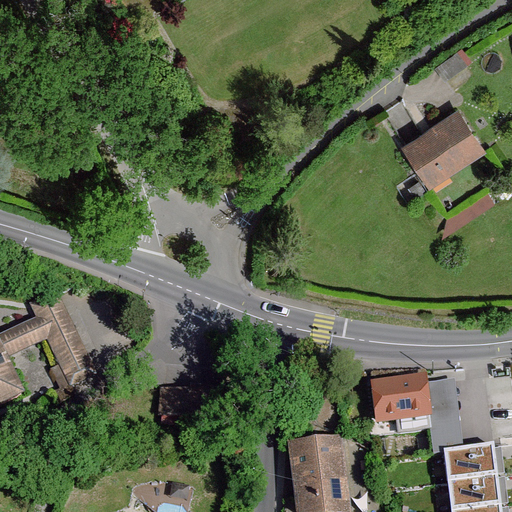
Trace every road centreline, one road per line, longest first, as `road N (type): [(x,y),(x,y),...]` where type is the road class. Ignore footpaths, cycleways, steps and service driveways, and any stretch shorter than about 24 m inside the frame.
road 1 (residential): [(224,218),(359,102),(504,0)]
road 2 (residential): [(0,457),(185,327),(206,297)]
road 3 (residential): [(152,209),(126,150),(35,0)]
road 4 (tertiary): [(511,342),(424,347),(276,326)]
road 5 (tertiary): [(276,326),(269,511)]
road 6 (tertiary): [(136,268),(0,223)]
